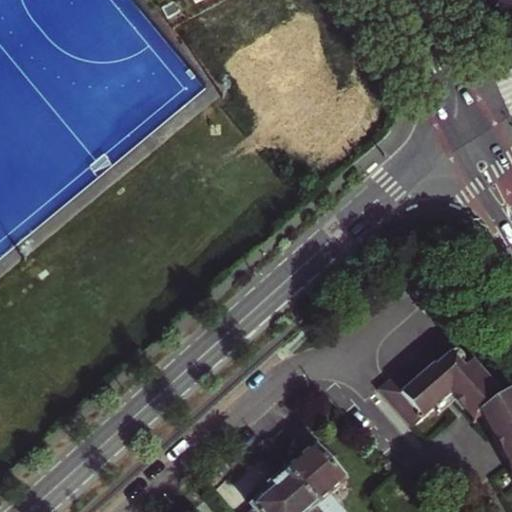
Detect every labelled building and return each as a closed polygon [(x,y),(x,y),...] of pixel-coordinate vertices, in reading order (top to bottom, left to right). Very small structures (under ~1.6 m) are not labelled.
[(511,393),(505,396),(477,360),(467,369),(464,365),(467,363),(465,361),(468,359),(464,355),(467,353),(448,331),(431,346),(382,389),(391,399),(415,427),(460,389),(480,413),(488,408),(503,435),(511,430),(511,461),(509,463),(511,468),(511,393)] [(511,430),(503,435),(495,438),(509,463),(511,461),(511,430)] [(291,475),(324,511),(343,511),(332,499),(348,484),(316,450),(309,456),(299,465),(301,466),(291,475)] [(324,511),(291,475),(290,473),(272,489),(275,493),(263,504),(253,511),(324,511)] [(405,486),(399,478),(385,490),(390,496),(399,489),(400,491),(405,486)]
